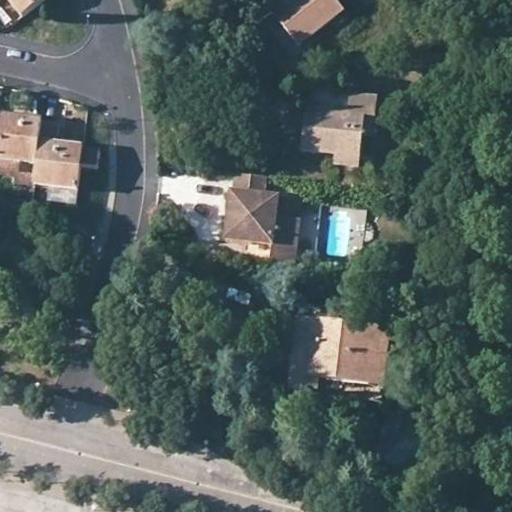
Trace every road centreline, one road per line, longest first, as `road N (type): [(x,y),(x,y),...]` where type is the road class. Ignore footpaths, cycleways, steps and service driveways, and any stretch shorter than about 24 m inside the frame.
road 1 (residential): [(124,74),(132,148),(127,217),(86,347)]
road 2 (residential): [(0,63),(83,79),(124,74)]
